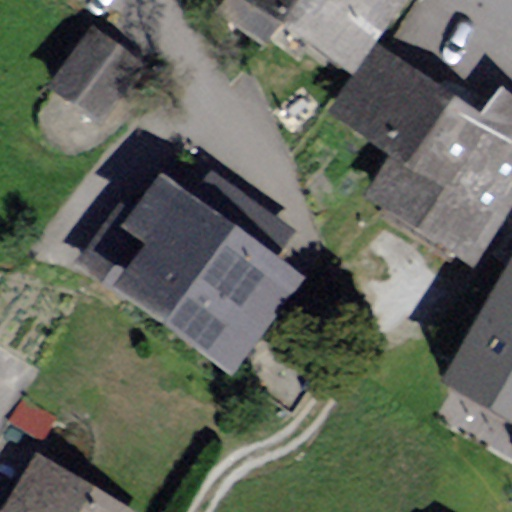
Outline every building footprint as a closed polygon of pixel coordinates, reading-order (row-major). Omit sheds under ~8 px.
[(239,0),(356,74),(377,46),(406,0),(239,0)] [(148,55),(99,21),(51,89),(100,123),(148,55)] [(480,116),(377,46),(356,74),(327,114),(387,161),(362,200),(473,273),(511,202),(511,96),(501,89),(480,116)] [(135,225),(112,209),(71,269),(243,387),(316,281),(285,260),(303,233),(212,171),(197,193),(170,175),(135,225)] [(511,286),(463,373),(511,400),(511,286)] [(128,511),(33,458),(2,511),(128,511)]
